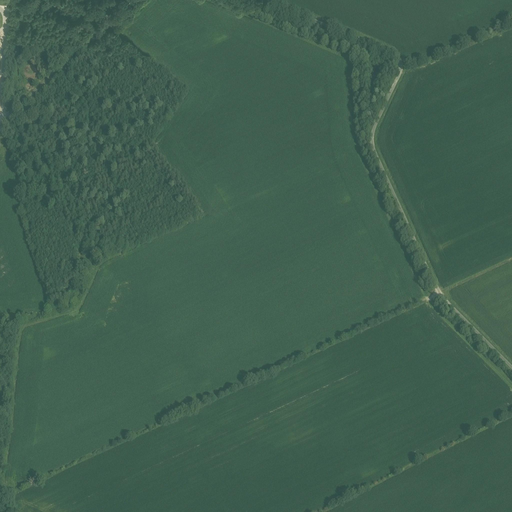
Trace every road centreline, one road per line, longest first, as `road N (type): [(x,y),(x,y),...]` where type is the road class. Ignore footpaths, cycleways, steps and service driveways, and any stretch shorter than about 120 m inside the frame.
road 1 (residential): [(511,368),(428,275),(376,164),(375,117),(394,55),(259,0)]
road 2 (residential): [(134,0),(0,123)]
